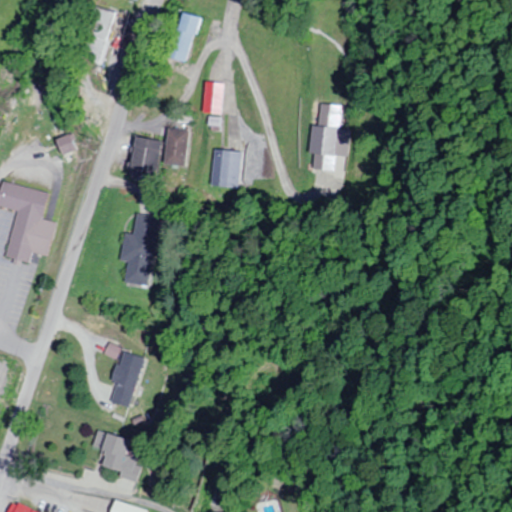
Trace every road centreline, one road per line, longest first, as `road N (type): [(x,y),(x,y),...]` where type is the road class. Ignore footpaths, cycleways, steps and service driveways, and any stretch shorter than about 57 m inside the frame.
road 1 (residential): [(0,485),(118,136),(154,0)]
road 2 (residential): [(238,0),(184,104),(118,136)]
road 3 (residential): [(233,43),(255,80),(294,207)]
road 4 (residential): [(7,464),(146,499),(167,511)]
